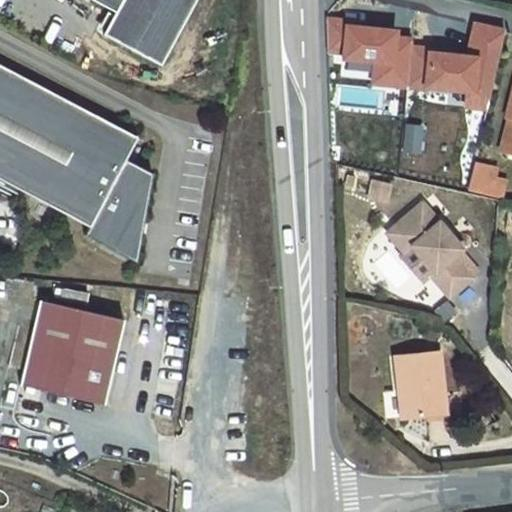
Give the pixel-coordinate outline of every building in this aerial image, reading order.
[(196,0),(81,0),(113,17),(101,39),(158,70),(196,0)] [(136,143),(0,72),(0,185),(89,231),(84,240),(136,267),(152,179),(125,165),(136,143)] [(511,99),(508,119),(511,119),(510,122),(508,131),(503,153),(511,155),(511,99)] [(510,122),(502,120),(500,129),(508,131),(510,122)] [(475,162),(469,184),(494,190),(499,167),(475,162)] [(436,283),(450,299),(473,278),(455,256),(464,249),(422,204),(395,226),(394,233),(404,245),(411,246),(412,247),(437,276),(436,283)] [(394,233),(395,226),(387,233),(404,253),(412,247),(411,246),(404,245),(394,233)] [(124,324),(39,303),(18,388),(104,409),(124,324)] [(445,414),(439,352),(395,356),(398,392),(403,391),(406,418),(445,414)]
